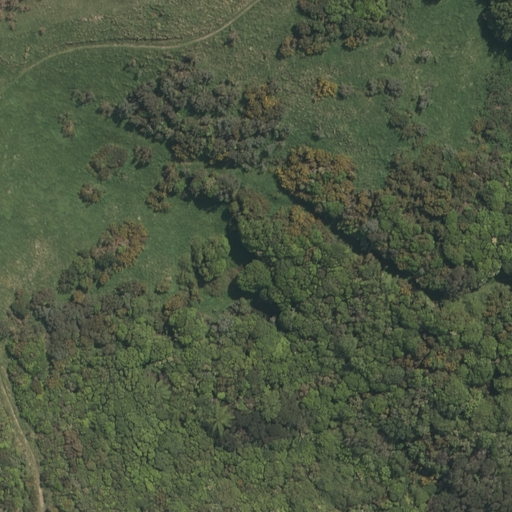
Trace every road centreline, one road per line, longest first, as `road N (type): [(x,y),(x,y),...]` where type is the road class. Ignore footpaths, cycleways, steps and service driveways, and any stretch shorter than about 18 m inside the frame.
road 1 (track): [(0,89),(28,64),(62,51),(174,42),(248,0)]
road 2 (track): [(43,511),(0,377)]
